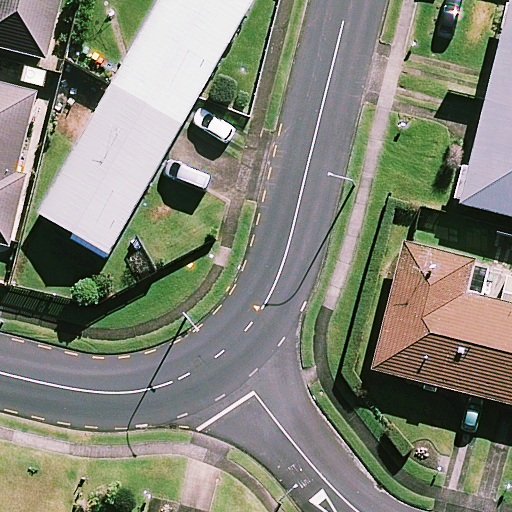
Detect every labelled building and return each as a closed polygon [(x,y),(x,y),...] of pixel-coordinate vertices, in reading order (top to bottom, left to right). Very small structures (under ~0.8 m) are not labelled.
[(0,0),(0,52),(48,65),(64,0),(0,0)] [(166,0),(97,122),(63,102),(48,129),(82,149),(41,221),(109,261),(258,0),(166,0)] [(511,10),(463,210),(511,221),(511,10)] [(18,181),(37,100),(18,95),(22,79),(0,73),(0,248),(10,251),(27,183),(18,181)] [(476,265),(406,248),(374,375),(511,409),(511,311),(467,300),(476,265)]
